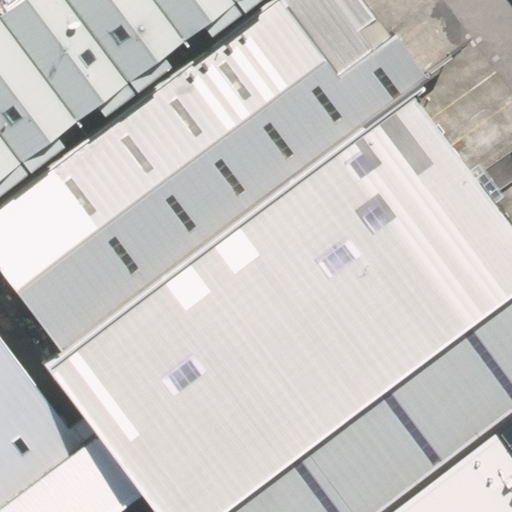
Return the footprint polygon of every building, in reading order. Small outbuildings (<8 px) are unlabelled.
[(419,75),(362,0),(263,0),(0,197),(0,271),(60,351),(406,92),(419,75)] [(8,0),(0,6),(0,167),(222,0),(8,0)] [(356,511),(511,395),(511,232),(406,92),(60,351),(43,364),(94,432),(137,488),(154,511),(356,511)] [(0,500),(82,439),(0,329),(0,500)] [(0,511),(104,511),(137,488),(94,432),(82,439),(0,500),(0,511)] [(154,511),(137,488),(104,511),(154,511)]
